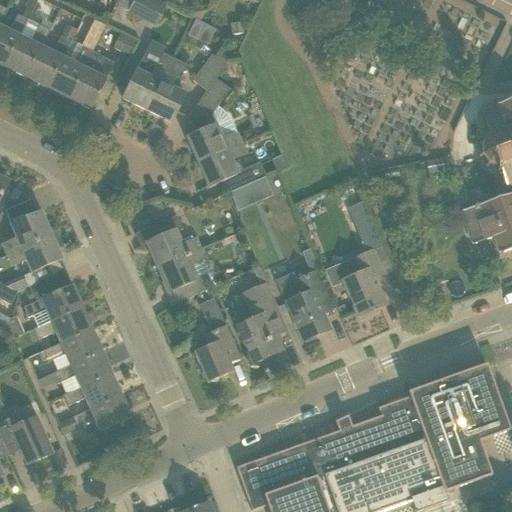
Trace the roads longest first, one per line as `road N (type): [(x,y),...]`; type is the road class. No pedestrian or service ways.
road 1 (residential): [(199,451),(101,222),(67,164),(0,132)]
road 2 (residential): [(199,451),(435,343)]
road 3 (residential): [(435,343),(365,175)]
road 4 (residential): [(64,511),(199,451)]
